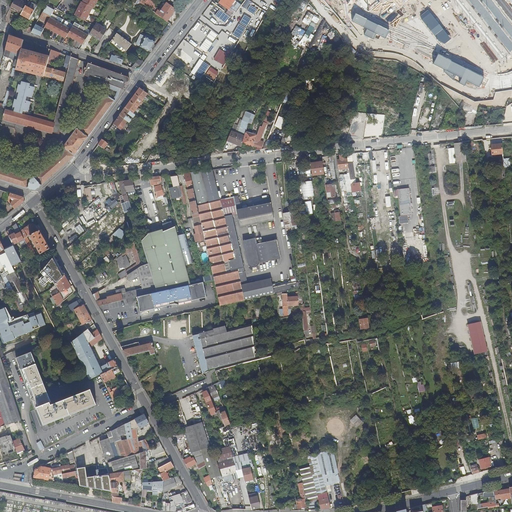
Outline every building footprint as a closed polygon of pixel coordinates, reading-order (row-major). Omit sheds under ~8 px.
[(18,10),(17,12),(21,14),(25,6),(27,3),(20,0),(14,0),(11,6),(18,10)] [(93,8),(97,2),(93,0),(83,0),(82,2),(93,8)] [(141,0),(136,0),(140,2),(156,13),(167,21),(176,9),(167,2),(161,11),(155,6),(156,4),(150,0),(141,0)] [(227,10),(225,13),(232,18),(241,4),(234,0),(220,0),(218,4),(227,10)] [(359,0),(368,11),(382,0),(359,0)] [(81,2),(78,9),(89,15),(93,8),(82,2),(81,2)] [(35,11),(30,8),(25,6),(21,14),(30,19),(35,11)] [(54,10),(47,6),(40,18),(47,22),(50,18),(52,14),(54,10)] [(227,24),(231,17),(213,6),(211,8),(217,13),(215,16),(227,24)] [(74,15),(75,16),(78,17),(85,21),(89,15),(78,9),(74,15)] [(420,16),(422,19),(438,41),(445,44),(451,39),(428,10),(420,16)] [(314,35),(311,33),(320,18),(308,11),(303,21),(309,24),(299,42),(305,46),(308,40),(310,42),(314,35)] [(356,13),(352,21),(368,29),(365,35),(374,39),(376,33),(385,38),(389,30),(356,13)] [(55,21),(50,18),(47,22),(45,27),(50,30),(55,21)] [(192,29),(197,32),(203,24),(197,20),(192,29)] [(58,23),(55,21),(50,30),(53,32),(58,23)] [(55,33),(60,36),(66,27),(60,24),(55,33)] [(107,31),(96,24),(94,26),(89,34),(101,41),(107,31)] [(43,29),(36,25),(31,33),(40,36),(43,29)] [(161,33),(164,35),(171,27),(168,25),(161,33)] [(291,34),(300,39),(305,31),(296,25),(291,34)] [(71,30),(66,27),(60,36),(66,39),(67,36),(71,30)] [(77,30),(72,27),(71,30),(67,36),(72,39),(77,30)] [(233,34),(240,37),(243,30),(237,27),(233,34)] [(201,46),(210,52),(217,42),(215,41),(219,35),(208,29),(200,42),(203,43),(201,46)] [(83,33),(82,32),(77,30),(72,39),(78,42),(83,33)] [(88,36),(83,33),(78,42),(83,44),(88,36)] [(124,54),(124,55),(132,44),(117,33),(110,44),(124,54)] [(156,41),(145,36),(141,34),(136,44),(152,52),(163,37),(161,36),(155,43),(156,41)] [(3,57),(18,61),(21,49),(23,40),(9,35),(3,57)] [(312,56),(313,52),(306,48),(304,52),(312,56)] [(35,53),(21,49),(18,61),(16,69),(30,73),(35,53)] [(49,57),(35,53),(30,73),(44,76),(46,67),(48,60),(49,57)] [(112,55),(110,61),(116,63),(116,62),(121,64),(123,60),(112,55)] [(484,78),(438,55),(434,64),(444,69),(444,71),(454,80),(465,86),(467,81),(479,87),(484,78)] [(63,70),(68,71),(71,57),(67,56),(63,70)] [(58,134),(78,59),(71,57),(68,71),(55,119),(54,123),(52,132),(58,134)] [(138,59),(132,68),(134,69),(140,67),(144,62),(138,59)] [(204,73),(209,65),(202,61),(198,69),(204,73)] [(423,62),(421,73),(429,75),(431,64),(423,62)] [(111,84),(118,87),(121,88),(124,89),(126,82),(127,82),(128,82),(129,81),(129,80),(130,79),(129,78),(128,77),(88,63),(87,68),(85,67),(84,70),(86,70),(84,75),(111,84)] [(66,72),(46,67),(44,76),(64,81),(66,72)] [(30,84),(20,81),(12,111),(19,113),(22,114),(23,111),(29,112),(31,102),(26,101),(27,97),(32,98),(35,87),(30,86),(30,84)] [(118,87),(117,91),(116,95),(113,99),(115,101),(118,96),(121,88),(118,87)] [(143,100),(148,94),(140,88),(135,95),(143,100)] [(424,104),(431,106),(434,95),(426,93),(424,104)] [(115,101),(113,99),(106,95),(80,130),(77,128),(63,147),(66,149),(35,177),(31,178),(0,168),(0,179),(6,182),(33,191),(37,190),(75,155),(78,152),(115,101)] [(142,102),(143,100),(135,95),(130,102),(138,108),(139,108),(140,107),(141,107),(142,106),(141,106),(143,103),(142,102)] [(450,106),(458,107),(459,99),(451,98),(450,106)] [(446,109),(448,102),(438,99),(436,107),(446,109)] [(133,113),(138,108),(130,102),(125,108),(133,113)] [(129,123),(135,115),(133,113),(125,108),(120,116),(128,122),(129,123)] [(52,132),(54,123),(34,117),(22,114),(19,113),(12,111),(5,109),(2,120),(51,133),(52,132)] [(272,113),(268,111),(263,123),(266,125),(272,113)] [(55,119),(35,113),(34,117),(54,123),(55,119)] [(121,130),(128,122),(120,116),(111,127),(118,132),(119,129),(121,130)] [(231,143),(241,146),(242,143),(244,136),(246,131),(248,123),(240,121),(237,133),(235,132),(238,125),(235,123),(227,143),(231,144),(231,143)] [(129,123),(128,122),(121,130),(122,131),(123,132),(130,123),(129,123)] [(281,129),(286,131),(289,124),(284,122),(281,129)] [(266,125),(263,123),(262,126),(260,126),(258,131),(257,135),(256,139),(253,146),(257,147),(258,147),(261,148),(263,142),(264,142),(265,139),(264,139),(266,134),(264,133),(268,125),(266,125)] [(275,141),(280,143),(283,138),(286,131),(281,129),(279,128),(273,140),(275,141)] [(257,135),(246,131),(244,136),(242,143),(253,147),(253,146),(256,139),(257,135)] [(104,149),(108,144),(108,143),(103,139),(98,145),(104,149)] [(268,139),(263,149),(279,147),(279,146),(274,145),(272,144),(270,144),(269,144),(271,140),(268,139)] [(456,162),(468,161),(466,144),(462,145),(462,141),(454,142),(456,162)] [(502,144),(492,145),(491,145),(492,154),(503,153),(502,144)] [(344,159),(344,154),(340,155),(340,159),(337,159),(339,169),(349,168),(348,158),(344,159)] [(356,179),(352,154),(348,154),(351,175),(351,177),(353,192),(362,190),(361,184),(356,185),(356,179)] [(313,175),(325,173),(323,161),(311,163),(313,175)] [(201,172),(190,173),(203,232),(205,240),(210,261),(213,276),(214,280),(219,305),(220,306),(278,293),(297,289),(297,282),(272,287),(270,278),(246,283),(244,271),(244,270),(232,213),(237,212),(240,226),(274,220),(271,199),(264,201),(265,204),(241,209),(238,196),(220,200),(213,170),(201,172)] [(197,234),(203,232),(190,173),(184,173),(191,205),(190,205),(195,226),(197,234)] [(352,202),(348,173),(340,174),(343,203),(352,202)] [(180,186),(177,174),(173,175),(176,186),(171,187),(174,197),(179,196),(179,197),(182,197),(180,186)] [(157,196),(167,194),(162,176),(149,177),(149,179),(150,182),(153,182),(160,181),(160,185),(155,187),(154,187),(157,196)] [(135,195),(136,195),(132,180),(124,181),(128,195),(129,194),(128,191),(133,191),(135,195)] [(312,180),(301,182),(303,197),(314,196),(312,180)] [(124,209),(132,207),(131,204),(128,195),(124,181),(119,182),(125,202),(122,203),(124,209)] [(113,193),(118,192),(115,182),(110,183),(113,193)] [(334,197),(335,197),(334,182),(326,184),(329,204),(335,204),(334,197)] [(409,188),(398,189),(401,216),(412,215),(409,188)] [(8,201),(14,209),(24,201),(24,197),(10,193),(8,201)] [(111,209),(118,204),(115,198),(107,203),(111,209)] [(333,224),(332,224),(332,229),(339,229),(338,224),(341,224),(339,208),(334,209),(335,213),(331,213),(333,224)] [(295,210),(291,211),(283,212),(286,232),(298,230),(295,210)] [(21,241),(24,239),(20,231),(17,223),(13,226),(17,235),(16,235),(15,233),(12,234),(9,229),(7,231),(13,244),(21,241)] [(37,226),(31,224),(20,231),(24,239),(27,237),(30,236),(38,231),(40,230),(37,226)] [(74,228),(79,234),(84,230),(79,224),(74,228)] [(155,231),(148,234),(141,240),(144,249),(147,259),(141,261),(151,292),(157,291),(190,285),(201,283),(200,279),(199,277),(189,280),(185,264),(192,262),(185,233),(177,235),(175,226),(164,230),(163,230),(163,229),(155,231)] [(113,235),(121,239),(125,231),(117,227),(113,235)] [(50,249),(40,230),(38,231),(30,236),(34,244),(33,244),(34,246),(35,245),(40,254),(50,249)] [(205,240),(203,232),(197,234),(194,234),(196,242),(205,240)] [(37,256),(27,237),(24,239),(26,242),(34,258),(37,256)] [(250,243),(249,239),(243,240),(249,265),(252,267),(253,270),(258,269),(258,266),(260,262),(281,258),(277,237),(261,240),(262,243),(256,244),(255,241),(250,243)] [(0,252),(2,255),(0,255),(0,258),(3,266),(6,264),(8,270),(5,272),(3,269),(0,270),(0,271),(1,274),(3,278),(6,276),(12,287),(9,289),(11,294),(12,296),(14,296),(21,312),(29,303),(12,266),(4,249),(0,239),(0,252)] [(100,300),(100,298),(98,291),(92,294),(98,305),(137,296),(146,294),(151,292),(141,261),(134,242),(134,241),(117,256),(120,267),(124,266),(125,268),(130,265),(126,255),(132,250),(137,263),(125,271),(125,270),(119,274),(121,278),(126,275),(129,280),(134,278),(139,276),(143,288),(127,292),(125,287),(119,289),(121,293),(107,297),(108,299),(100,300)] [(4,249),(12,266),(21,261),(17,253),(13,245),(4,249)] [(43,264),(39,255),(37,256),(34,258),(38,266),(43,264)] [(60,263),(56,255),(55,256),(41,272),(42,275),(46,283),(52,276),(50,275),(58,266),(60,263)] [(52,276),(59,268),(58,266),(50,275),(52,276)] [(105,278),(101,271),(87,284),(89,288),(105,278)] [(50,290),(53,297),(56,303),(58,306),(74,292),(71,287),(69,287),(70,286),(70,285),(67,280),(69,279),(66,273),(50,290)] [(7,286),(9,289),(12,287),(6,276),(3,278),(5,282),(7,286)] [(190,285),(157,291),(151,292),(146,294),(137,296),(141,311),(207,296),(204,282),(201,283),(190,285)] [(44,287),(36,291),(39,295),(47,291),(44,287)] [(299,305),(299,296),(288,297),(288,309),(291,309),(290,305),(299,305)] [(75,310),(79,318),(88,313),(81,301),(68,308),(71,312),(75,310)] [(304,311),(303,305),(300,305),(301,312),(302,312),(305,330),(309,330),(306,313),(308,313),(308,311),(306,311),(304,311)] [(28,317),(35,314),(34,313),(15,319),(14,317),(12,318),(6,307),(5,308),(11,324),(22,319),(23,322),(29,319),(28,317)] [(11,324),(5,308),(0,309),(0,331),(1,332),(1,334),(2,337),(4,338),(3,340),(4,344),(16,339),(16,338),(34,330),(46,325),(41,312),(35,314),(28,317),(29,319),(23,322),(22,319),(11,324)] [(80,326),(84,332),(94,324),(92,320),(89,322),(89,321),(92,320),(88,313),(79,318),(82,324),(80,326)] [(369,328),(368,318),(360,319),(361,329),(369,328)] [(467,324),(475,356),(487,353),(480,321),(467,324)] [(87,338),(98,330),(94,324),(84,332),(87,338)] [(208,368),(220,366),(229,363),(255,357),(253,325),(253,324),(215,334),(214,330),(192,335),(202,373),(206,372),(209,371),(208,368)] [(87,338),(84,332),(74,340),(71,342),(90,380),(100,375),(103,373),(101,367),(99,363),(96,357),(91,347),(89,343),(100,334),(98,330),(87,338)] [(91,347),(102,338),(100,334),(89,343),(91,347)] [(138,342),(121,347),(126,356),(145,352),(150,351),(151,355),(155,353),(153,346),(152,342),(140,346),(138,342)] [(32,353),(22,357),(51,422),(59,419),(53,404),(51,405),(50,402),(51,402),(32,353)] [(102,353),(96,357),(99,363),(106,360),(102,353)] [(0,406),(6,425),(22,420),(1,358),(0,355),(0,406)] [(44,425),(51,422),(22,357),(17,358),(36,408),(38,407),(44,425)] [(114,360),(101,367),(103,373),(118,366),(114,360)] [(114,374),(120,371),(118,366),(103,373),(100,375),(104,382),(111,379),(112,381),(117,379),(114,374)] [(155,382),(156,381),(151,372),(144,377),(140,380),(144,388),(155,382)] [(214,401),(220,398),(217,390),(213,384),(208,387),(214,401)] [(109,387),(107,388),(113,400),(121,396),(117,387),(113,389),(113,391),(112,391),(109,387)] [(91,390),(82,393),(89,408),(97,405),(91,390)] [(211,414),(217,412),(210,395),(207,390),(203,391),(211,414)] [(83,410),(89,408),(82,393),(76,395),(83,410)] [(67,416),(83,410),(76,395),(60,401),(67,416)] [(184,414),(179,399),(173,401),(175,408),(174,408),(177,416),(184,414)] [(59,419),(67,416),(60,401),(53,404),(59,419)] [(174,408),(172,402),(159,408),(160,410),(164,409),(165,411),(174,408)] [(222,418),(225,425),(230,423),(228,417),(225,411),(223,411),(223,410),(218,412),(221,419),(222,418)] [(109,438),(100,442),(104,459),(106,458),(108,463),(111,462),(114,471),(132,466),(133,469),(139,467),(136,457),(140,455),(140,453),(148,450),(151,450),(145,439),(140,441),(139,442),(137,428),(140,427),(140,428),(149,423),(145,414),(107,433),(109,438)] [(184,415),(177,417),(180,426),(182,431),(183,433),(184,436),(186,443),(191,456),(191,458),(193,458),(202,455),(214,451),(214,450),(213,450),(204,422),(188,427),(184,415)] [(351,421),(355,426),(361,420),(357,416),(351,421)] [(16,457),(9,435),(5,425),(0,427),(0,441),(6,460),(16,457)] [(180,434),(183,433),(182,431),(176,431),(168,431),(174,442),(178,440),(176,436),(180,435),(180,434)] [(17,453),(25,450),(20,439),(13,442),(17,453)] [(152,455),(165,451),(162,446),(155,448),(151,450),(152,455)] [(71,463),(76,462),(73,450),(68,453),(70,461),(71,463)] [(149,468),(148,450),(140,453),(140,455),(140,469),(143,468),(149,468)] [(322,472),(332,470),(337,469),(335,461),(333,450),(317,453),(322,472)] [(211,479),(222,475),(218,463),(214,451),(202,455),(204,459),(206,464),(211,479)] [(310,467),(311,474),(321,472),(317,453),(307,456),(310,467)] [(246,454),(238,456),(243,477),(245,484),(254,481),(246,454)] [(196,463),(193,458),(191,458),(191,456),(183,459),(188,467),(196,463)] [(238,456),(218,463),(222,475),(224,483),(243,477),(238,456)] [(152,462),(154,467),(164,465),(171,462),(168,457),(152,462)] [(491,466),(489,457),(479,460),(481,469),(491,466)] [(198,468),(206,464),(204,459),(196,464),(198,468)] [(54,481),(53,475),(52,466),(51,462),(34,471),(35,477),(54,481)] [(160,474),(164,481),(172,478),(167,470),(174,467),(171,462),(164,465),(159,468),(161,473),(160,474)] [(60,464),(52,466),(53,475),(77,469),(77,468),(76,465),(70,466),(70,465),(61,466),(60,464)] [(97,476),(109,474),(107,467),(103,468),(97,469),(96,469),(97,476)] [(311,474),(310,467),(299,469),(301,477),(311,475),(312,475),(311,474)] [(54,481),(64,482),(65,478),(79,475),(77,469),(53,475),(54,481)] [(332,470),(322,472),(327,492),(332,491),(330,484),(335,483),(332,470)] [(118,492),(123,494),(123,487),(121,487),(120,482),(130,480),(129,471),(119,472),(109,474),(110,477),(111,482),(113,502),(122,503),(122,496),(118,496),(118,492)] [(312,475),(311,475),(314,486),(317,496),(327,494),(327,492),(322,472),(321,472),(311,474),(312,475)] [(174,477),(177,486),(183,484),(178,475),(174,477)] [(311,475),(301,477),(301,478),(304,488),(314,486),(311,475)] [(177,486),(174,477),(172,478),(164,481),(163,481),(163,487),(163,489),(163,491),(178,486),(177,486)] [(153,485),(153,494),(158,495),(158,489),(158,487),(163,487),(163,481),(153,482),(153,485)] [(147,486),(153,485),(153,482),(142,483),(142,486),(142,493),(142,495),(142,498),(141,503),(144,503),(146,504),(147,486)] [(314,486),(304,488),(305,497),(306,502),(318,499),(317,496),(314,486)] [(304,497),(304,498),(305,497),(304,488),(299,489),(299,487),(297,488),(298,490),(299,489),(300,494),(301,498),(304,497)] [(501,500),(511,498),(509,488),(497,490),(497,487),(494,488),(494,489),(495,498),(501,497),(501,500)] [(495,505),(495,507),(497,507),(495,498),(494,489),(487,491),(488,496),(493,495),(494,501),(478,503),(478,507),(495,505)] [(170,502),(163,502),(163,504),(163,511),(169,511),(186,511),(185,508),(184,502),(182,497),(181,495),(181,493),(170,497),(171,502),(170,502)] [(251,494),(248,494),(251,509),(260,507),(257,495),(252,497),(251,494)] [(317,496),(318,499),(321,509),(330,507),(327,494),(317,496)] [(303,507),(303,510),(307,510),(304,499),(296,500),(298,508),(303,507)]
